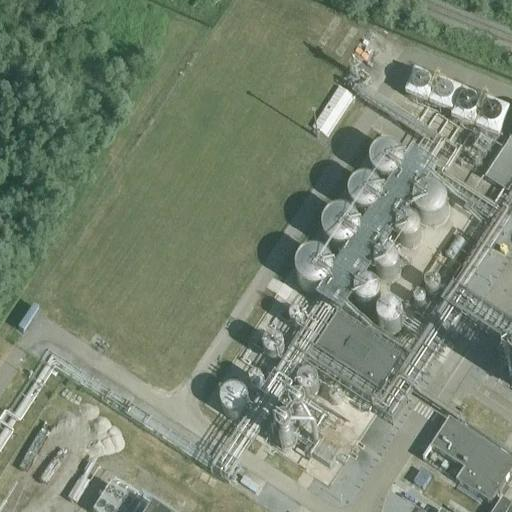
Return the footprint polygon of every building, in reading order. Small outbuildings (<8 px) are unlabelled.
[(480,125),(488,93),(419,75),(413,98),(462,111),(459,119),(480,125)] [(332,137),(360,96),(344,85),(316,127),(332,137)] [(511,193),(511,142),(486,182),(509,198),(511,193)] [(381,151),(380,182),(411,183),(412,153),(381,151)] [(385,221),(397,190),(369,179),(357,211),(385,221)] [(349,256),(376,235),(355,208),(328,228),(349,256)] [(317,353),(380,394),(401,361),(339,320),(317,353)] [(237,421),(256,414),(247,389),(228,396),(237,421)] [(492,509),(511,477),(511,466),(448,425),(432,451),(465,473),(457,486),(492,509)] [(343,468),(348,449),(324,442),(318,461),(343,468)] [(156,511),(114,484),(94,511),(156,511)] [(511,511),(511,507),(504,502),(497,511),(511,511)]
